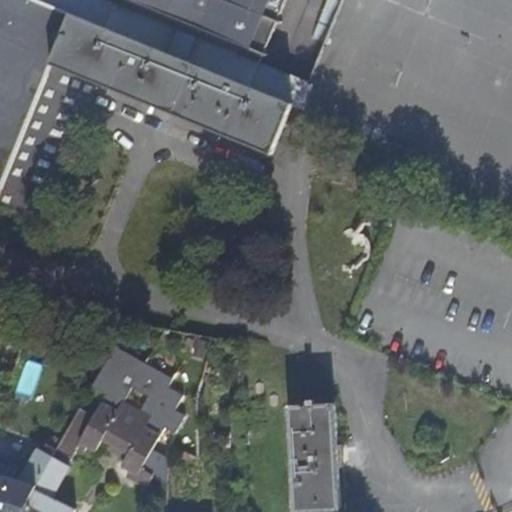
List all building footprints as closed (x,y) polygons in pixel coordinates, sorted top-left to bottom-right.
[(116,0),(115,3),(108,0),(78,0),(73,14),(37,0),(0,0),(0,204),(41,222),(98,83),(272,154),(293,103),(301,107),(310,82),(302,79),(260,62),(286,0),(116,0)] [(37,0),(73,14),(78,0),(37,0)] [(0,370),(14,375),(24,347),(27,341),(10,336),(0,332),(0,370)] [(198,339),(193,357),(204,360),(210,342),(198,339)] [(75,511),(77,509),(54,499),(71,466),(68,464),(79,444),(85,447),(88,442),(98,446),(102,441),(114,447),(127,454),(123,460),(128,463),(124,470),(133,475),(139,478),(135,484),(149,492),(158,478),(170,485),(171,460),(155,450),(168,426),(178,432),(186,417),(176,411),(184,396),(169,387),(173,381),(116,349),(105,369),(94,388),(107,395),(97,416),(82,409),(62,443),(58,450),(49,466),(23,511),(75,511)] [(24,361),(16,393),(30,397),(38,364),(24,361)] [(310,401),(310,404),(291,405),(295,511),(342,509),(337,402),(317,403),(317,400),(310,401)] [(0,456),(8,435),(2,433),(0,438),(0,511),(23,511),(49,466),(58,450),(51,447),(48,445),(45,452),(40,449),(29,468),(22,481),(0,473),(0,456)] [(56,440),(51,447),(58,450),(62,443),(56,440)] [(110,453),(123,460),(127,454),(114,447),(110,453)] [(29,468),(0,459),(0,473),(22,481),(29,468)] [(139,478),(133,475),(130,481),(135,484),(139,478)]
